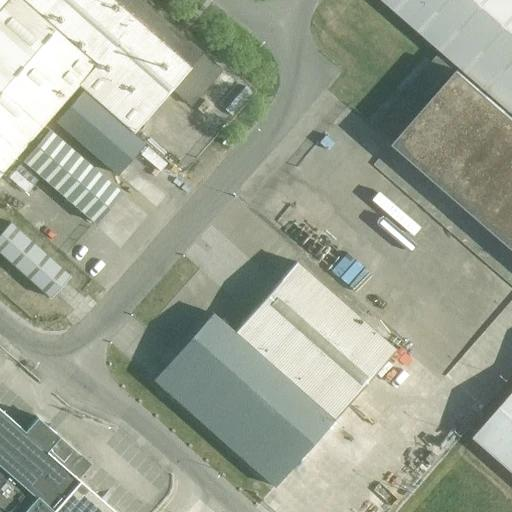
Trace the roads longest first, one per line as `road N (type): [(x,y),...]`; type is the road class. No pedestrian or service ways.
road 1 (unclassified): [(67,367),(284,112),(307,72),(282,26)]
road 2 (unclassified): [(67,367),(237,511)]
